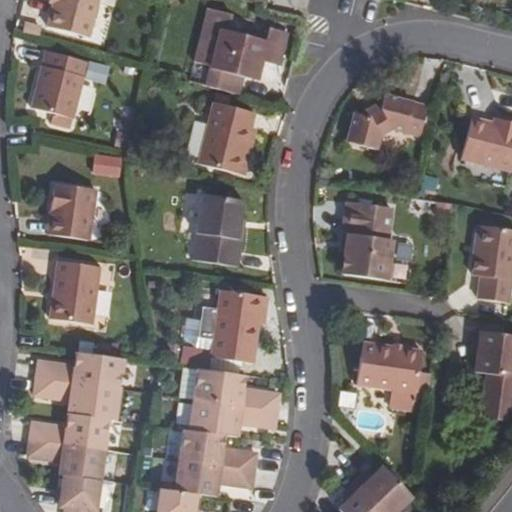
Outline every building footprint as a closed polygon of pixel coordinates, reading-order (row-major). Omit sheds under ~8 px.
[(97,0),(54,0),(53,4),(47,28),(88,38),(97,0)] [(211,9),(197,63),(211,66),(206,86),(240,95),(244,78),(247,68),(256,71),(259,60),(279,66),(287,33),(269,28),(265,41),(231,32),(235,16),(211,9)] [(87,62),(46,52),(31,108),(54,114),(73,118),(83,77),(87,62)] [(87,62),(83,77),(88,78),(92,64),(87,62)] [(192,83),(206,86),(211,66),(197,63),(192,83)] [(92,64),(88,78),(105,83),(109,68),(92,64)] [(247,68),(244,78),(254,80),(256,71),(247,68)] [(354,114),(347,143),(376,151),(380,137),(391,129),(420,136),(427,108),(384,96),(380,111),(369,118),(354,114)] [(254,113),(213,103),(197,164),(244,176),(248,157),(243,155),(254,113)] [(378,108),(367,114),(369,118),(380,111),(378,108)] [(73,118),(54,114),(51,123),(70,128),(73,118)] [(499,126),(471,119),(460,161),(511,173),(511,168),(511,124),(507,123),(506,128),(499,126)] [(199,157),(203,125),(192,124),(189,155),(199,157)] [(93,173),(121,174),(121,158),(94,157),(93,173)] [(96,190),(53,184),(47,234),(89,240),(96,190)] [(243,201),(200,195),(191,261),(237,268),(241,239),(238,239),(240,220),(243,201)] [(390,209),(347,203),(343,234),(348,236),(345,251),(342,274),(385,281),(385,280),(391,277),(393,265),(388,261),(391,241),(386,240),(390,209)] [(511,278),(511,230),(480,226),(475,261),(483,262),(478,300),(509,304),(511,278)] [(99,267),(57,262),(49,319),(92,325),(99,267)] [(268,297),(220,290),(217,311),(203,309),(199,339),(213,341),(211,358),(254,364),(260,316),(264,317),(268,297)] [(511,410),(511,336),(475,331),(473,347),(478,348),(474,373),(487,375),(480,419),(510,423),(511,410)] [(421,351),(361,342),(356,383),(415,392),(421,351)] [(124,359),(76,353),(74,367),(72,384),(119,390),(124,359)] [(68,366),(38,362),(36,379),(65,383),(68,366)] [(68,366),(65,383),(72,384),(74,367),(68,366)] [(194,400),(198,370),(180,367),(176,398),(194,400)] [(246,376),(198,370),(194,400),(241,407),(244,390),(246,376)] [(63,400),(65,383),(36,379),(34,396),(63,400)] [(72,384),(65,383),(63,400),(69,401),(72,384)] [(119,390),(72,384),(69,401),(67,414),(108,420),(115,421),(119,390)] [(250,391),(244,390),(241,407),(248,408),(250,391)] [(279,395),(250,391),(248,408),(277,412),(279,395)] [(241,407),(194,400),(189,431),(225,436),(237,438),(239,424),(241,407)] [(248,408),(241,407),(239,424),(245,425),(248,408)] [(248,408),(245,425),(275,429),(277,412),(248,408)] [(67,445),(104,450),(108,420),(67,414),(65,428),(65,430),(69,430),(67,445)] [(59,427),(32,423),(30,441),(57,444),(59,427)] [(65,428),(59,427),(57,444),(67,445),(69,430),(65,430),(65,428)] [(179,461),(247,471),(250,455),(223,451),(225,436),(189,431),(184,430),(179,461)] [(57,444),(30,441),(28,457),(54,461),(57,444)] [(67,445),(57,444),(54,461),(61,462),(61,460),(65,460),(67,445)] [(64,476),(100,481),(104,450),(67,445),(65,460),(61,460),(61,462),(59,475),(64,476)] [(145,488),(173,490),(175,460),(146,459),(145,488)] [(219,483),(245,486),(247,471),(179,461),(175,491),(196,494),(216,497),(219,483)] [(396,511),(412,497),(383,466),(374,475),(369,480),(363,474),(355,482),(383,511),(396,511)] [(368,469),(363,474),(369,480),(374,475),(368,469)] [(95,511),(100,481),(64,476),(59,507),(66,508),(65,511),(95,511)] [(383,511),(355,482),(346,491),(352,497),(347,501),(338,510),(340,511),(383,511)] [(160,490),(157,511),(194,511),(196,494),(175,491),(160,490)] [(346,491),(341,496),(347,501),(352,497),(346,491)]
